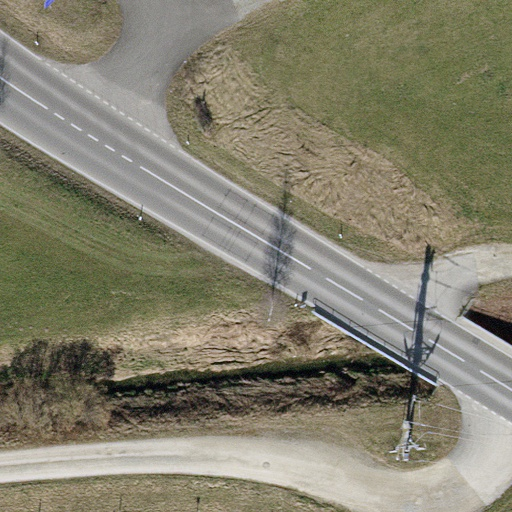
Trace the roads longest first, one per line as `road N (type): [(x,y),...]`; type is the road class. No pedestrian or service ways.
road 1 (secondary): [(511,387),(0,74)]
road 2 (track): [(511,439),(444,490),(387,498),(290,463),(146,452),(0,465)]
